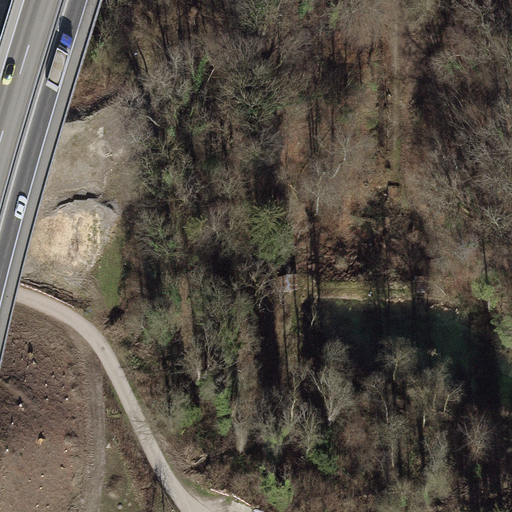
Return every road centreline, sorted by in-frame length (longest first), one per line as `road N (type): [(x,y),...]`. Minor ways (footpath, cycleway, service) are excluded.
road 1 (trunk): [(0,274),(79,0)]
road 2 (trunk): [(44,0),(0,145)]
